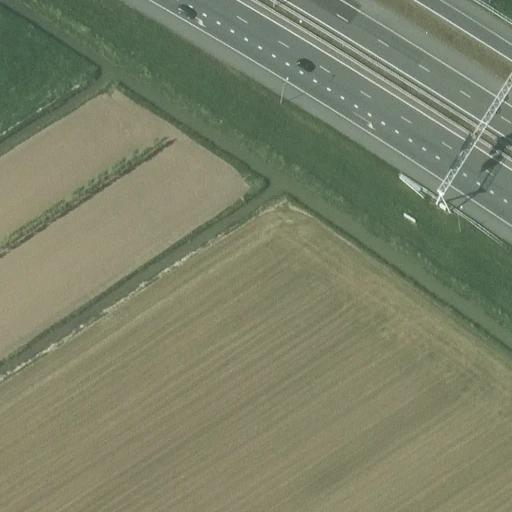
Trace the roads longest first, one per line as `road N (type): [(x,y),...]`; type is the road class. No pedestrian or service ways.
road 1 (motorway): [(205,0),(511,190)]
road 2 (motorway): [(511,133),(304,0)]
